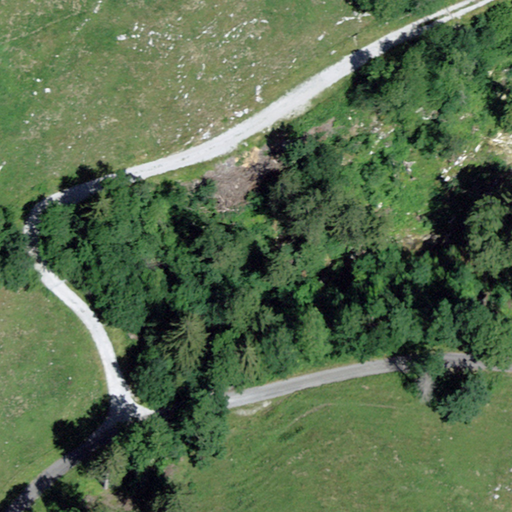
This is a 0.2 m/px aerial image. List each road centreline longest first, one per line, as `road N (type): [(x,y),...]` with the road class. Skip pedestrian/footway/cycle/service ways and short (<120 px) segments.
road 1 (track): [(120,424),(111,366),(83,311),(46,279),(25,236),(36,212),(250,125),(343,62),(471,0)]
road 2 (unclassified): [(511,371),(441,364),(284,383),(120,424),(36,479),(7,511)]
